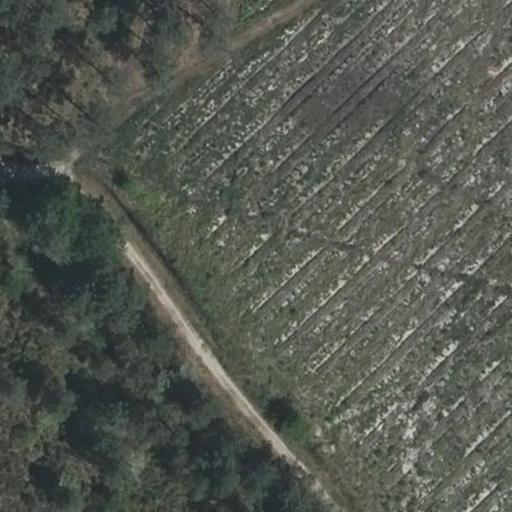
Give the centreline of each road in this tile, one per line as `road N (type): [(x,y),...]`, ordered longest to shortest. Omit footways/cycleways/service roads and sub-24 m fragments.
road 1 (track): [(347,511),(102,212),(40,173),(0,159)]
road 2 (track): [(0,186),(40,173),(307,0)]
